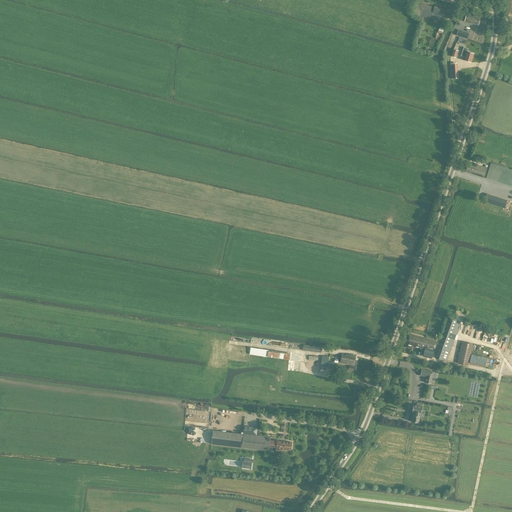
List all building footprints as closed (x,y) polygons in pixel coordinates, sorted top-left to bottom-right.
[(443,22),(445,15),(446,9),(435,6),(434,7),(415,1),(411,13),(414,15),(416,16),(423,18),(423,17),(443,22)] [(471,16),(472,13),(467,11),(464,21),(478,25),(480,16),(474,14),(474,16),(473,15),(472,16),(471,16)] [(437,32),(435,38),(436,38),(435,40),(437,40),(437,41),(439,41),(444,29),(445,30),(447,24),(444,23),(442,28),(440,27),(438,32),(437,32)] [(458,30),(456,35),(467,38),(468,33),(458,30)] [(470,62),(473,54),(467,51),(468,49),(463,47),(461,56),(465,57),(464,60),(470,62)] [(486,178),(511,186),(511,169),(491,163),(486,178)] [(467,164),(465,171),(474,174),(484,177),(487,168),(477,165),(476,167),(467,164)] [(504,208),(507,200),(490,195),(488,203),(504,208)] [(449,317),(435,358),(446,361),(461,322),(449,317)] [(423,348),(424,346),(434,348),(436,341),(409,334),(407,344),(423,348)] [(463,340),(458,363),(470,365),(470,363),(495,369),(497,359),(472,354),(474,343),(463,340)] [(267,356),(279,358),(280,352),(250,347),(249,354),(267,357),(267,356)] [(433,350),(425,348),(423,356),(431,358),(433,350)] [(349,357),(349,354),(348,354),(341,353),(340,362),(349,364),(351,357),(349,357)] [(321,361),(320,366),(327,367),(337,369),(339,355),(333,354),(330,354),(329,357),(322,356),(321,361)] [(435,373),(433,372),(421,369),(420,375),(426,377),(425,382),(431,384),(432,378),(434,378),(435,373)] [(413,404),(412,411),(414,411),(413,415),(412,415),(411,421),(418,423),(418,422),(419,416),(420,412),(422,406),(421,406),(420,406),(421,403),(416,403),(416,405),(413,405),(413,404)] [(244,426),(243,434),(257,436),(257,428),(244,426)] [(211,444),(241,447),(242,436),(212,433),(211,444)] [(270,440),(270,437),(257,436),(243,434),(242,436),(241,447),(269,451),(269,447),(276,448),(277,448),(277,450),(281,450),(281,449),(291,450),(292,442),(277,440),(277,441),(270,440)] [(244,459),(243,468),(251,469),(252,460),(244,459)]
